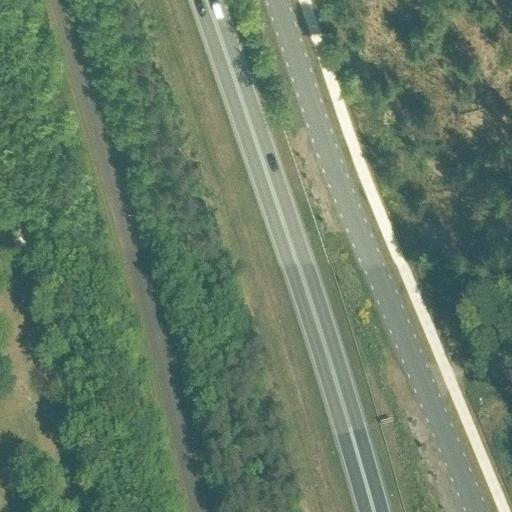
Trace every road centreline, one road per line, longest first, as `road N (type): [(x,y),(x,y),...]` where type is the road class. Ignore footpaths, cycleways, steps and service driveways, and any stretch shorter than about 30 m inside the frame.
road 1 (tertiary): [(475,511),(322,138),(276,0)]
road 2 (trunk): [(372,511),(208,0)]
road 3 (unclassified): [(196,511),(56,0)]
